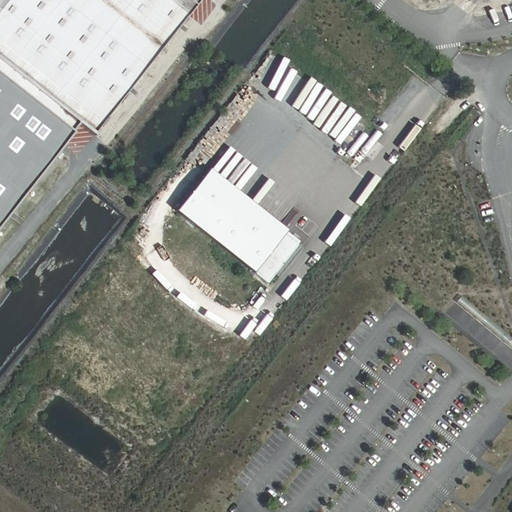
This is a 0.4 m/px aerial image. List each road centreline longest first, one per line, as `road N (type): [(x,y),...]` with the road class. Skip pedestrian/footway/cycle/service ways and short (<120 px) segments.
road 1 (track): [(129,511),(466,93),(492,88)]
road 2 (track): [(217,0),(99,148),(0,70)]
